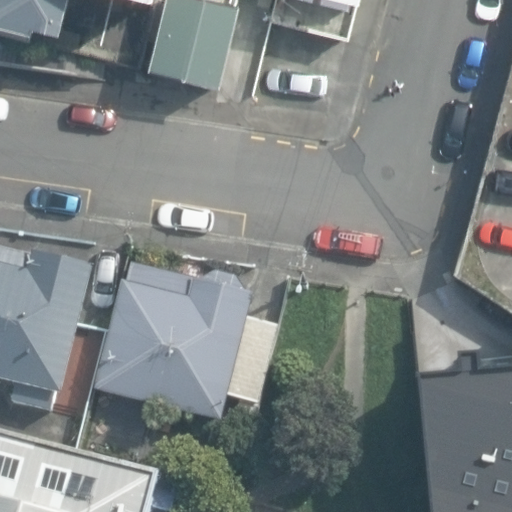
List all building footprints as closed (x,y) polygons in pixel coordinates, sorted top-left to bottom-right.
[(0,0),(0,38),(61,55),(76,0),(140,0),(157,4),(157,0),(0,0)] [(244,4),(227,0),(171,0),(153,74),(221,92),(244,4)] [(511,74),(499,129),(511,131),(511,74)] [(76,267),(0,250),(0,385),(45,396),(76,267)] [(238,295),(103,262),(77,391),(212,420),(238,295)] [(511,511),(511,373),(509,378),(427,389),(435,511),(511,511)] [(0,511),(153,511),(163,475),(0,434),(0,511)]
